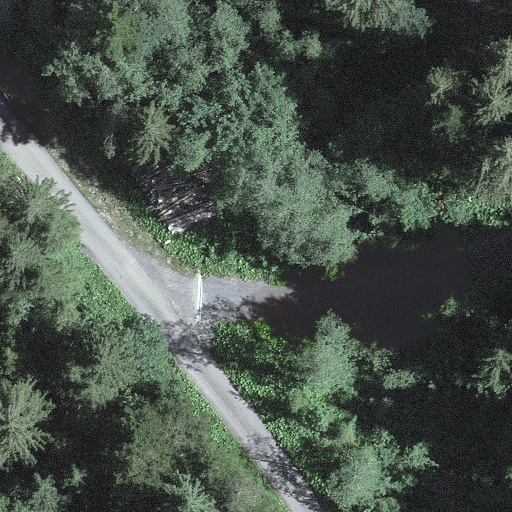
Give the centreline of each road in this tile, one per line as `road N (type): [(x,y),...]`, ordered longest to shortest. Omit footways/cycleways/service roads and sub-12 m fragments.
road 1 (unclassified): [(309,511),(0,108)]
road 2 (track): [(117,258),(217,298),(320,294),(413,277),(511,246)]
